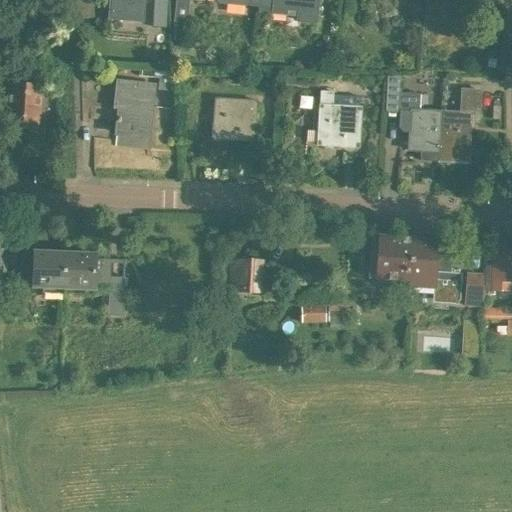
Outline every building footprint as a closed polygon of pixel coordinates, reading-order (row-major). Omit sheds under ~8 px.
[(111,0),(110,19),(142,21),(143,0),(111,0)] [(154,0),(154,12),(165,13),(165,0),(154,0)] [(174,0),(172,24),(173,39),(184,40),(185,26),(187,0),(174,0)] [(258,0),(258,6),(257,13),(285,16),(286,10),(298,11),(297,21),(315,23),(317,0),(258,0)] [(496,59),(488,59),(487,67),(495,68),(496,59)] [(158,90),(170,91),(171,70),(159,69),(140,67),(139,75),(159,77),(158,90)] [(5,127),(23,128),(25,131),(31,131),(34,129),(38,129),(42,85),(40,85),(41,73),(11,70),(10,83),(8,82),(5,127)] [(282,74),(282,83),(296,84),(297,75),(282,74)] [(386,92),(399,93),(400,75),(387,74),(386,92)] [(270,78),(264,84),(270,92),(277,86),(270,78)] [(116,134),(148,137),(153,86),(118,82),(116,100),(120,101),(116,134)] [(440,111),(437,161),(467,163),(470,114),(471,114),(472,108),(479,108),(480,89),(463,88),(461,113),(440,111)] [(319,105),(317,145),(343,147),(342,155),(356,155),(360,97),(332,96),(333,92),(320,91),(319,105)] [(399,93),(396,127),(400,132),(408,132),(407,150),(422,151),(421,160),(437,161),(440,111),(418,110),(419,94),(399,93)] [(215,99),(212,139),(253,141),(255,102),(215,99)] [(350,229),(349,242),(354,242),(355,233),(364,233),(364,230),(350,229)] [(376,279),(408,281),(411,237),(379,235),(376,279)] [(411,237),(408,281),(435,283),(435,276),(462,278),(462,273),(435,271),(436,266),(444,266),(444,257),(436,256),(437,239),(411,237)] [(511,248),(493,248),(493,269),(485,269),(485,294),(509,294),(511,290),(511,248)] [(33,287),(58,288),(60,253),(35,252),(33,287)] [(60,253),(58,288),(93,290),(93,289),(108,289),(106,316),(120,316),(122,279),(109,279),(109,261),(94,261),(94,255),(60,253)] [(231,262),(230,288),(258,290),(259,263),(231,262)] [(464,306),(482,307),(484,274),(466,273),(464,306)] [(300,305),(301,323),(325,322),(324,304),(300,305)] [(511,307),(483,308),(483,319),(511,319),(511,307)] [(342,312),(328,312),(329,329),(342,329),(342,312)] [(463,322),(462,360),(477,361),(479,322),(463,322)]
